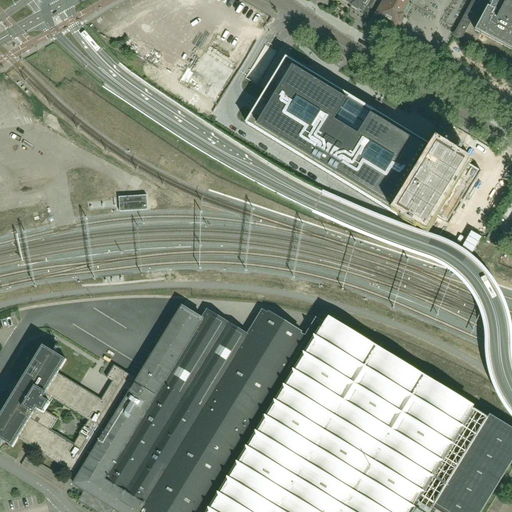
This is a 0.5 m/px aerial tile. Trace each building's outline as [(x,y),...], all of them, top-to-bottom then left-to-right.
[(377,1),(375,0),(354,0),(352,5),(351,5),(353,6),(352,7),(367,17),(377,1)] [(389,29),(399,35),(402,30),(403,28),(406,21),(402,19),(404,16),(402,15),(408,3),(410,0),(384,0),(381,8),(380,8),(376,15),(377,15),(377,16),(382,19),(383,20),(381,24),(380,25),(380,27),(380,28),(381,30),(382,30),(384,31),(386,31),(388,30),(389,29)] [(462,40),(482,4),(474,0),(473,0),(458,28),(454,35),(462,40)] [(511,0),(490,0),(494,2),(491,8),(488,7),(475,31),(511,51),(511,0)] [(403,28),(399,35),(434,55),(438,49),(403,28)] [(435,150),(424,143),(411,135),(367,108),(365,107),(363,106),(335,89),(287,59),(267,91),(262,100),(258,107),(254,113),(247,125),(252,129),(337,180),(398,217),(400,213),(406,216),(422,226),(424,227),(428,230),(441,237),(448,225),(450,221),(474,182),(481,172),(457,158),(446,151),(449,146),(449,147),(452,142),(453,137),(449,132),(444,131),(439,135),(438,136),(435,135),(428,136),(426,140),(437,147),(435,150)] [(147,195),(119,197),(120,212),(148,210),(147,195)] [(496,247),(501,237),(492,231),(486,241),(496,247)] [(482,511),(511,465),(511,430),(452,393),(423,375),(322,313),(308,336),(302,332),(303,331),(272,312),(271,313),(265,310),(250,334),(210,309),(204,318),(183,305),(138,380),(114,366),(107,378),(113,382),(102,400),(58,373),(66,360),(43,346),(20,384),(15,385),(12,390),(13,395),(0,416),(0,439),(13,447),(18,439),(74,473),(126,389),(131,392),(74,485),(84,491),(78,501),(95,511),(113,511),(114,510),(117,511),(482,511)] [(68,481),(27,456),(21,465),(62,490),(68,481)]
